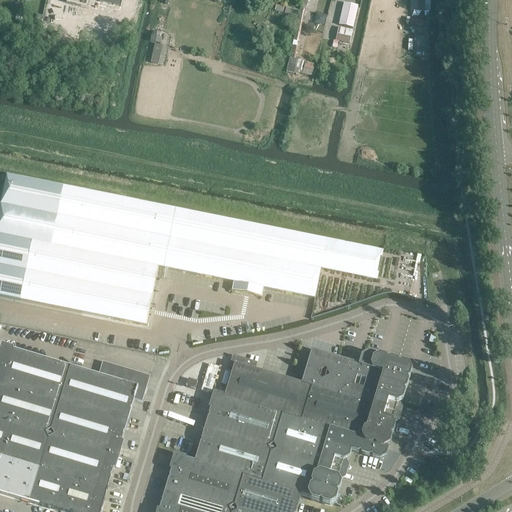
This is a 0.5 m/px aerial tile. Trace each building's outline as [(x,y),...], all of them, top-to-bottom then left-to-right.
[(290,59),(286,72),(298,74),(301,61),(295,60),(297,48),(297,42),(299,42),(303,19),(305,11),(306,11),(308,0),(301,0),(300,6),(293,41),(292,47),(290,59)] [(410,0),(411,11),(425,11),(424,0),(410,0)] [(339,26),(353,29),(358,8),(344,5),(339,26)] [(286,8),(285,14),(296,17),(298,11),(286,8)] [(340,29),(337,42),(338,42),(351,45),(354,32),(340,29)] [(152,35),(151,42),(162,44),(163,37),(152,35)] [(155,45),(151,66),(156,67),(157,62),(159,63),(163,46),(155,45)] [(302,68),(304,69),(302,74),(311,76),(313,71),(314,65),(303,62),(302,68)] [(6,175),(0,206),(0,296),(20,301),(114,320),(146,327),(158,268),(315,300),(321,270),(377,282),(383,252),(271,229),(6,175)] [(0,472),(6,474),(0,494),(40,506),(40,505),(49,508),(48,509),(59,511),(100,511),(104,500),(102,497),(101,497),(103,489),(110,491),(110,490),(103,488),(106,480),(107,480),(111,478),(124,433),(122,430),(121,430),(123,422),(130,424),(130,423),(124,421),(126,413),(128,413),(131,412),(134,400),(142,403),(144,394),(143,394),(144,389),(147,390),(147,389),(144,389),(145,387),(147,388),(150,378),(145,376),(103,363),(99,377),(60,365),(52,363),(23,354),(3,348),(0,357),(0,472)] [(295,511),(301,496),(333,505),(340,483),(338,479),(337,479),(342,462),(343,462),(346,461),(349,449),(383,460),(393,425),(391,422),(394,414),(399,416),(400,415),(394,413),(396,405),(397,405),(400,403),(400,401),(401,401),(401,400),(402,395),(403,395),(403,393),(410,370),(365,356),(361,367),(312,352),(302,386),(254,371),(257,364),(245,360),(244,362),(240,361),(241,359),(233,357),(229,371),(233,373),(225,399),(215,396),(208,419),(210,422),(211,423),(209,430),(202,428),(202,429),(209,431),(206,439),(205,438),(201,440),(195,463),(176,457),(169,480),(170,483),(171,483),(166,500),(165,500),(162,501),(159,511),(295,511)] [(186,387),(195,390),(197,382),(188,380),(186,387)] [(162,453),(159,462),(169,466),(172,457),(162,453)]
